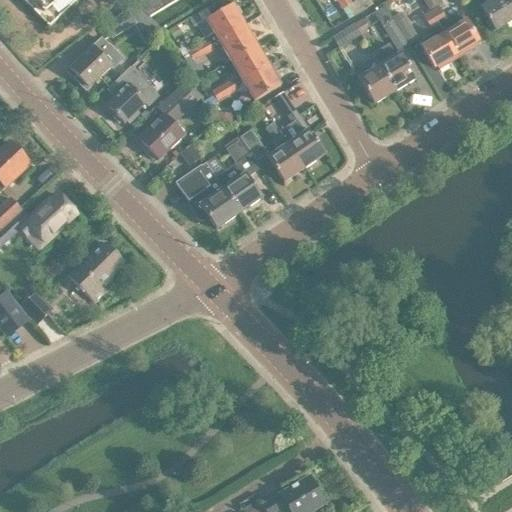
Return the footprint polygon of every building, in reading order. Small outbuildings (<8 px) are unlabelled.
[(22,0),(48,27),(76,0),(22,0)] [(132,0),(137,5),(148,17),(177,0),(132,0)] [(335,0),(342,10),(351,4),(348,0),(335,0)] [(423,0),(430,11),(438,25),(455,54),(466,48),(468,51),(477,46),(475,43),(478,41),(460,12),(446,20),(433,0),(423,0)] [(494,31),(511,20),(511,4),(509,0),(491,0),(480,7),(494,31)] [(217,41),(243,25),(231,4),(205,20),(217,41)] [(133,30),(150,20),(150,19),(148,17),(137,5),(123,13),(101,27),(108,39),(131,26),(133,30)] [(455,54),(438,25),(430,11),(423,15),(433,32),(418,42),(433,68),(436,66),(438,69),(447,64),(445,61),(455,54)] [(394,23),(403,17),(400,12),(391,18),(392,19),(394,23)] [(403,17),(394,23),(407,44),(417,38),(404,17),(403,17)] [(363,18),(353,24),(356,29),(366,23),(363,18)] [(392,19),(382,25),(397,50),(407,44),(394,23),(392,19)] [(338,48),(360,35),(356,29),(353,24),(332,37),(338,48)] [(255,45),(243,25),(217,41),(229,61),(255,45)] [(174,39),(181,35),(177,28),(169,32),(174,39)] [(110,49),(100,39),(69,68),(87,87),(109,66),(111,68),(121,59),(111,48),(110,49)] [(203,55),(213,49),(208,40),(198,46),(203,55)] [(395,56),(388,44),(371,54),(373,57),(394,91),(416,79),(400,53),(395,56)] [(229,61),(241,81),(267,65),(255,45),(229,61)] [(193,61),(203,55),(198,46),(187,52),(193,61)] [(352,70),(357,79),(373,104),(394,91),(373,57),(352,70)] [(241,81),(253,101),(279,86),(267,65),(241,81)] [(113,98),(105,106),(123,124),(125,122),(128,125),(139,114),(136,111),(144,104),(147,107),(158,97),(129,67),(106,90),(113,98)] [(227,95),(237,89),(232,80),(221,86),(227,95)] [(162,115),(137,139),(146,148),(143,151),(151,159),(154,157),(157,160),(183,136),(172,124),(184,112),(181,109),(197,94),(184,81),(156,108),(162,115)] [(216,101),(227,95),(221,86),(211,92),(216,101)] [(282,108),(288,103),(281,93),(275,97),(282,108)] [(295,127),(302,123),(293,110),(286,114),(295,127)] [(231,115),(215,114),(215,122),(230,123),(231,115)] [(277,150),(266,158),(283,183),(303,169),(286,144),(287,143),(282,136),(281,137),(272,123),(265,128),(274,142),(272,143),(277,150)] [(255,161),(266,154),(250,130),(239,138),(255,161)] [(307,130),(287,143),(286,144),(303,169),(324,154),(307,130)] [(0,191),(29,165),(8,142),(0,149),(0,191)] [(234,164),(214,178),(238,213),(260,199),(241,171),(251,164),(236,143),(225,151),(234,164)] [(197,157),(190,147),(180,154),(188,164),(197,157)] [(204,217),(214,230),(238,213),(214,178),(213,178),(203,164),(173,185),(198,221),(204,217)] [(272,187),(265,176),(258,180),(266,191),(272,187)] [(68,218),(74,213),(58,195),(51,201),(50,200),(29,219),(21,210),(7,223),(15,232),(24,224),(29,229),(37,223),(49,236),(57,229),(64,237),(75,226),(68,218)] [(0,228),(20,210),(10,198),(0,206),(0,228)] [(114,254),(104,243),(79,268),(78,267),(67,278),(93,303),(105,291),(99,286),(123,262),(119,259),(121,258),(115,253),(114,254)] [(36,291),(33,282),(25,286),(28,294),(36,291)] [(37,326),(52,311),(35,294),(20,309),(37,326)] [(0,330),(3,334),(25,318),(13,301),(0,310),(0,330)] [(289,511),(310,511),(324,504),(308,476),(261,504),(265,511),(277,511),(286,507),(289,511)]
